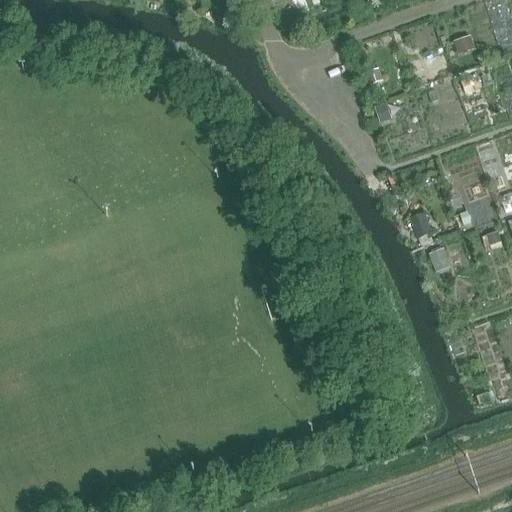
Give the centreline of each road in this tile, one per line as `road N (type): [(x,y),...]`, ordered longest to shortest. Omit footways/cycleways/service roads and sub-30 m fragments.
road 1 (track): [(254,0),(276,47),(358,156)]
road 2 (track): [(288,58),(457,0)]
